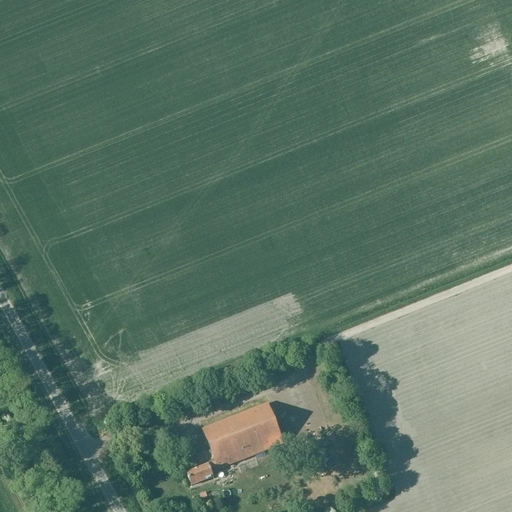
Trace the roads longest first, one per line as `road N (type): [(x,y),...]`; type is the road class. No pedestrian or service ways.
road 1 (unclassified): [(118,511),(0,297)]
road 2 (track): [(319,343),(511,267)]
